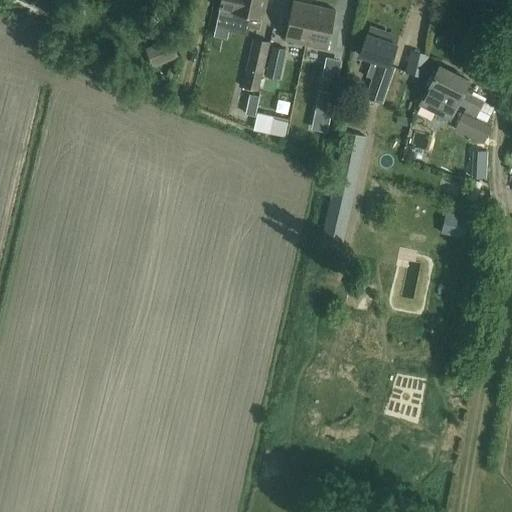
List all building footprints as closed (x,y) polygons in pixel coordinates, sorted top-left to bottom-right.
[(266,0),(221,0),(220,8),(232,11),(231,11),(251,16),(249,27),(259,29),(261,18),(262,18),(266,0)] [(305,45),(314,5),(293,0),(284,40),(305,45)] [(314,5),(305,45),(327,50),(327,49),(330,49),(327,68),(334,69),(340,34),(331,32),(336,10),(314,5)] [(396,44),(367,34),(359,55),(372,59),(367,72),(374,75),(366,97),(381,103),(394,66),(389,64),(396,44)] [(153,68),(179,57),(170,37),(144,48),(153,68)] [(253,38),(245,71),(242,87),(250,89),(246,114),(255,116),(260,91),(258,90),(260,83),(262,74),(263,75),(270,42),(253,38)] [(266,76),(279,79),(285,49),(272,47),(266,76)] [(466,107),(463,113),(459,121),(480,132),(481,130),(471,125),(483,101),(464,91),(469,81),(438,66),(419,104),(450,120),(459,103),(466,107)] [(256,113),(253,130),(285,137),(288,120),(256,113)] [(360,169),(367,136),(344,131),(321,237),(344,242),(347,228),(348,228),(350,217),(349,217),(357,180),(358,180),(360,169)] [(485,170),(484,152),(469,153),(470,170),(485,170)] [(447,179),(442,194),(460,200),(465,185),(447,179)] [(447,234),(468,238),(472,213),(451,210),(447,234)]
